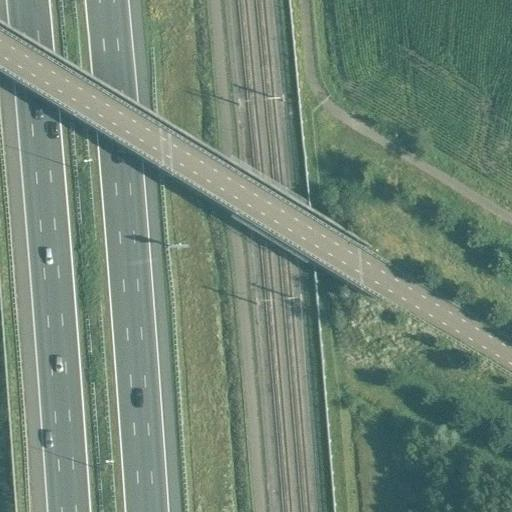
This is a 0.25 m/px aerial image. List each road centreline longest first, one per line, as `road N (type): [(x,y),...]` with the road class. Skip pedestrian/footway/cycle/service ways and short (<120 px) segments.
road 1 (unclassified): [(511,359),(0,51)]
road 2 (motorway): [(22,0),(64,511)]
road 3 (motorway): [(138,511),(98,0)]
